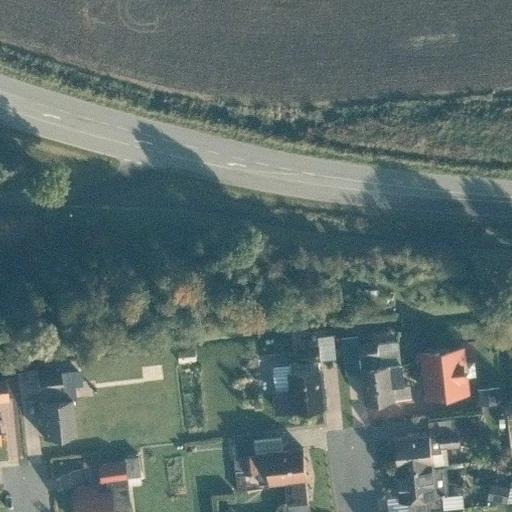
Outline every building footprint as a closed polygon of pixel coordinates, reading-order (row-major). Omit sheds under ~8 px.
[(318,359),(333,358),(332,336),(316,337),(318,359)] [(381,360),(379,346),(361,348),(362,362),(381,360)] [(462,346),(425,350),(429,394),(467,390),(462,346)] [(394,402),(390,366),(363,368),(367,405),(394,402)] [(55,371),(18,374),(20,394),(57,391),(55,371)] [(326,409),(322,371),(288,375),(292,413),(326,409)] [(74,435),(70,402),(40,405),(43,438),(74,435)] [(429,433),(395,436),(401,498),(408,497),(435,495),(435,494),(442,493),(443,494),(447,494),(444,466),(433,467),(432,463),(431,452),(442,451),(442,447),(440,433),(429,434),(429,433)] [(308,503),(302,450),(280,453),(278,437),(240,441),(242,456),(264,453),(268,485),(283,484),(285,506),(308,503)] [(127,462),(96,465),(98,483),(129,480),(127,462)] [(507,486),(489,484),(486,500),(505,502),(507,486)] [(95,487),(73,489),(75,511),(115,511),(113,491),(96,492),(95,487)]
